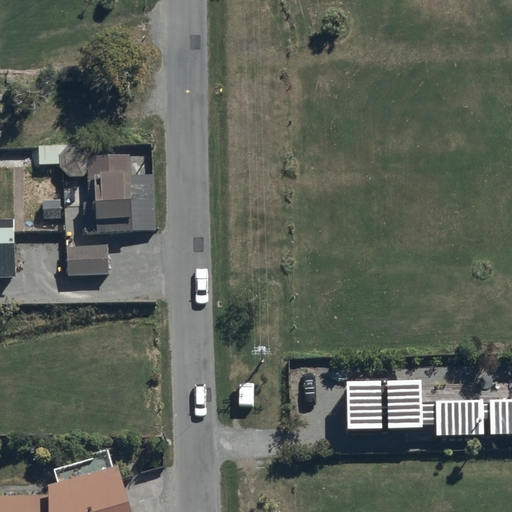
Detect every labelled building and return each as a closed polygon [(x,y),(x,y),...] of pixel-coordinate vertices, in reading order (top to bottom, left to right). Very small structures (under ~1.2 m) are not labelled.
[(133,156),(91,156),(91,199),(87,199),(87,230),(159,229),(158,172),(134,173),(133,156)] [(0,275),(19,276),(19,224),(0,223),(0,275)] [(110,245),(73,245),(73,272),(111,272),(110,245)] [(415,445),(464,446),(464,451),(479,451),(479,446),(508,446),(509,421),(470,420),(471,383),(467,383),(467,374),(448,374),(448,378),(416,378),(416,395),(415,445)] [(379,404),(348,404),(349,449),(380,448),(379,404)] [(0,511),(140,511),(122,466),(50,494),(0,493),(0,511)]
